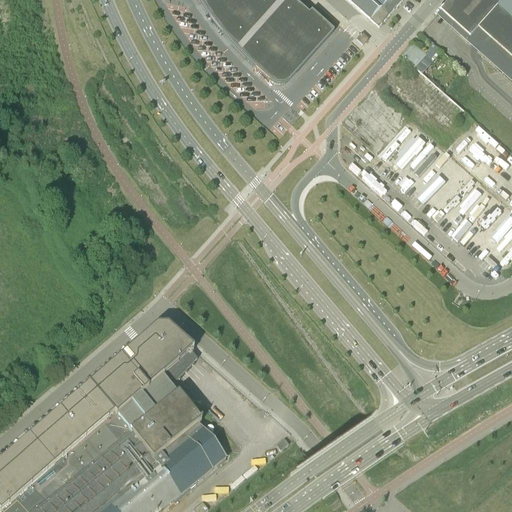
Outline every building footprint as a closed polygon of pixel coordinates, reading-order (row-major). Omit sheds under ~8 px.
[(196,0),(210,20),(235,50),(238,53),(285,0),(196,0)] [(289,0),(285,0),(238,53),(255,70),(270,84),(273,86),(276,88),(279,88),(282,88),(285,87),(287,86),(289,84),(334,34),(311,14),(309,17),(289,0)] [(346,0),(379,29),(390,16),(404,0),(346,0)] [(511,0),(452,0),(442,12),(456,24),(471,39),(479,30),(488,38),(511,59),(511,0)] [(368,41),(362,35),(356,41),(362,47),(368,41)] [(402,57),(406,61),(415,69),(426,57),(412,45),(402,57)] [(129,435),(34,511),(161,511),(225,461),(198,427),(200,424),(177,396),(163,378),(192,352),(166,330),(156,330),(0,463),(0,511),(2,511),(113,416),(116,419),(117,418),(130,434),(129,434),(129,435)] [(284,441),(276,448),(280,453),(288,447),(284,441)]
